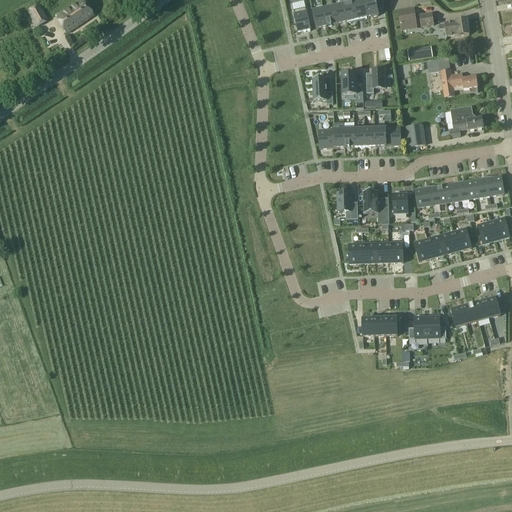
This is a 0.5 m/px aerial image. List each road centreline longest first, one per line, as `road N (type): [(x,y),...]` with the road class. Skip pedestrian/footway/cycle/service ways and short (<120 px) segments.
road 1 (unclassified): [(511,440),(228,491),(104,486),(0,497)]
road 2 (residential): [(511,269),(431,291),(303,302),(261,193)]
road 3 (residential): [(261,193),(318,179),(398,177),(426,161),(509,147)]
road 4 (tertiary): [(0,115),(165,0)]
road 5 (residential): [(509,147),(486,0)]
road 6 (residential): [(261,71),(388,44)]
road 7 (residential): [(261,193),(261,71)]
